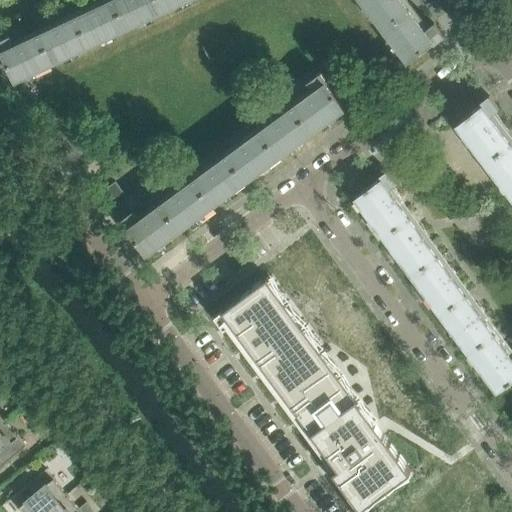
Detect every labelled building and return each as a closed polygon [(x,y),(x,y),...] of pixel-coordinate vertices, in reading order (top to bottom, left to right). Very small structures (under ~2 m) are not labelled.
[(10,35),(0,39),(0,49),(0,50),(1,51),(0,51),(1,53),(2,52),(16,79),(183,0),(108,0),(103,3),(101,0),(97,0),(84,6),(86,11),(66,20),(64,16),(48,24),(49,28),(29,38),(27,33),(17,38),(17,37),(12,40),(10,36),(11,36),(10,35)] [(363,0),(409,60),(433,42),(434,43),(435,43),(435,42),(436,42),(441,42),(442,37),(443,37),(444,36),(434,23),(433,24),(433,25),(430,27),(427,22),(426,23),(420,14),(416,17),(402,0),(363,0)] [(133,212),(134,212),(133,211),(120,220),(121,221),(122,222),(121,226),(126,227),(127,228),(126,229),(127,230),(129,229),(147,253),(345,107),(326,83),(328,82),(327,81),(326,80),(327,75),(322,74),(321,73),(321,72),(308,82),(309,83),(309,82),(311,85),(307,89),(299,96),(301,99),(283,113),(281,109),(266,120),(269,124),(251,137),(248,133),(233,144),(236,148),(218,161),(215,157),(200,168),(203,172),(185,185),(182,181),(167,192),(170,196),(152,210),(149,206),(141,212),(140,211),(135,215),(133,212)] [(498,109),(499,109),(489,96),(488,97),(489,97),(481,103),(481,102),(480,103),(481,105),(457,123),(511,194),(511,143),(503,131),(506,128),(498,116),(495,111),(498,109)] [(380,180),(355,197),(498,391),(511,381),(511,349),(510,346),(506,349),(480,314),(484,311),(481,307),(477,310),(452,275),(455,272),(453,269),(449,271),(423,236),(427,234),(424,230),(420,233),(395,198),(399,195),(396,191),(397,191),(393,186),(397,184),(398,184),(388,171),(387,172),(388,172),(380,178),(380,177),(379,178),(380,180)] [(112,209),(127,198),(116,182),(100,193),(112,209)] [(264,280),(216,315),(225,328),(232,322),(339,466),(334,470),(361,508),(411,471),(375,422),(371,424),(264,280)] [(0,467),(27,445),(6,420),(0,425),(0,467)] [(45,511),(68,494),(47,469),(10,499),(14,504),(18,509),(21,507),(25,511),(24,511),(45,511)] [(82,511),(68,494),(45,511),(82,511)]
